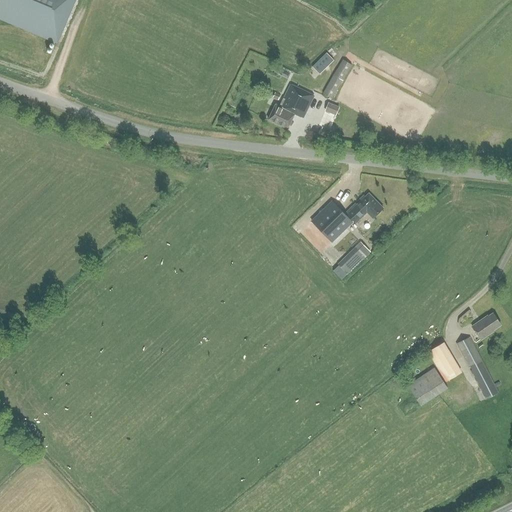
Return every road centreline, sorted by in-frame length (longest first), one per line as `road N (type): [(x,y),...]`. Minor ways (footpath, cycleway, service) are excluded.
road 1 (unclassified): [(511,177),(165,136),(0,83)]
road 2 (track): [(511,247),(491,284),(451,318),(451,345)]
